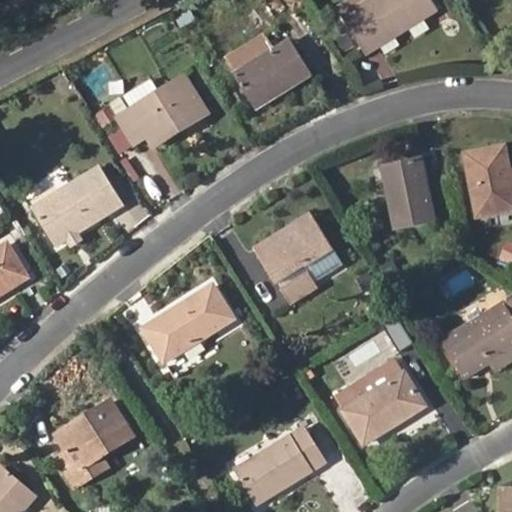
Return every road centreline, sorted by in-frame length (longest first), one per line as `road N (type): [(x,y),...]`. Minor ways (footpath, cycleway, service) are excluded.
road 1 (residential): [(511,108),(428,102),(286,166),(114,273),(0,378)]
road 2 (residential): [(137,0),(0,73)]
road 3 (residential): [(408,511),(465,462),(511,440)]
